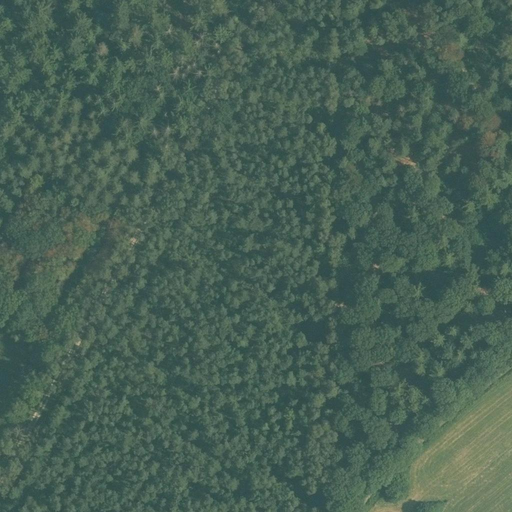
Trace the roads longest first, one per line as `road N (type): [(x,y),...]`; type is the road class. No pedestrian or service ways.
road 1 (track): [(266,0),(0,473)]
road 2 (track): [(350,0),(324,511)]
road 3 (track): [(430,0),(511,156)]
